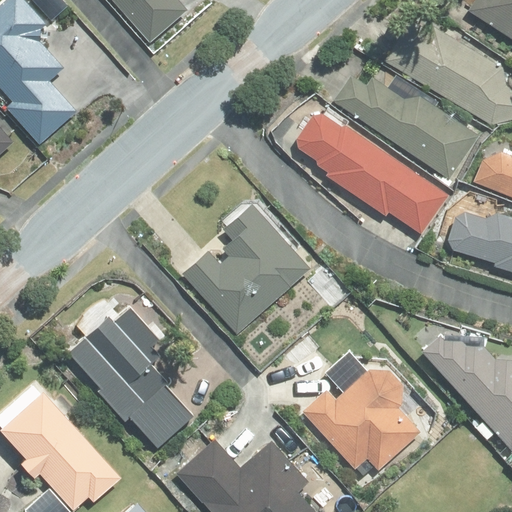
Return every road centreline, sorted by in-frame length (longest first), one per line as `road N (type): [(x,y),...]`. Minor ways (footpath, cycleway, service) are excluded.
road 1 (residential): [(511,310),(434,285),(335,235),(194,103)]
road 2 (residential): [(0,279),(194,103)]
road 3 (residential): [(194,103),(311,0)]
